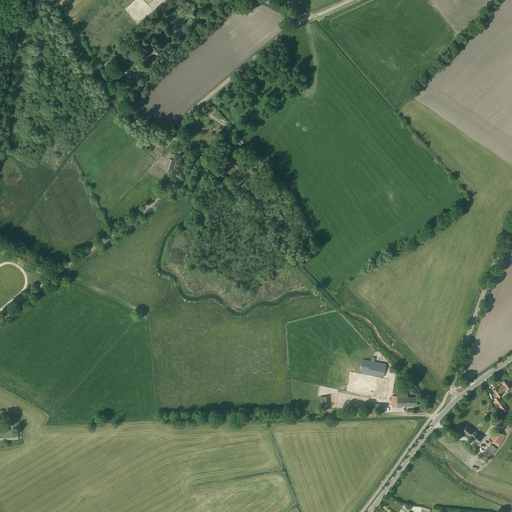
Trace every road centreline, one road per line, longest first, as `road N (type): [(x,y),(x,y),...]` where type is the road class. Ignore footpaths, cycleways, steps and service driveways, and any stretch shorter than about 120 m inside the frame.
road 1 (track): [(0,319),(142,214),(174,180),(183,160),(178,134),(191,107),(305,19)]
road 2 (track): [(437,411),(413,367),(369,319),(340,311),(179,139)]
road 3 (track): [(436,421),(96,421)]
road 4 (unclassified): [(457,399),(459,361),(511,220)]
road 5 (tertiary): [(369,511),(457,399)]
road 6 (unclassified): [(7,0),(18,17),(0,115)]
